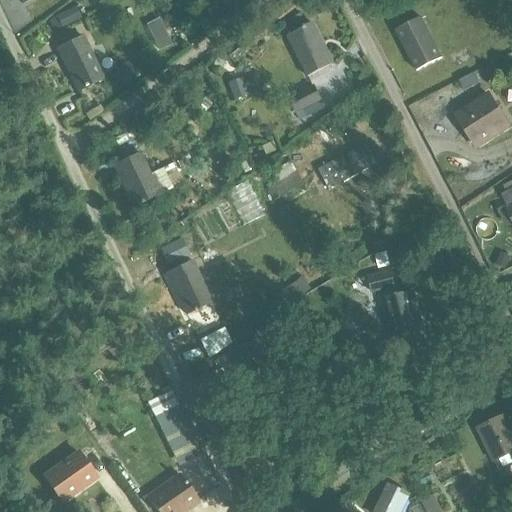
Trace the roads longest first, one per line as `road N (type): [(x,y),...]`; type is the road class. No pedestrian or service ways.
road 1 (residential): [(0,22),(77,196),(232,503)]
road 2 (track): [(344,0),(511,330)]
road 3 (track): [(59,155),(266,0)]
